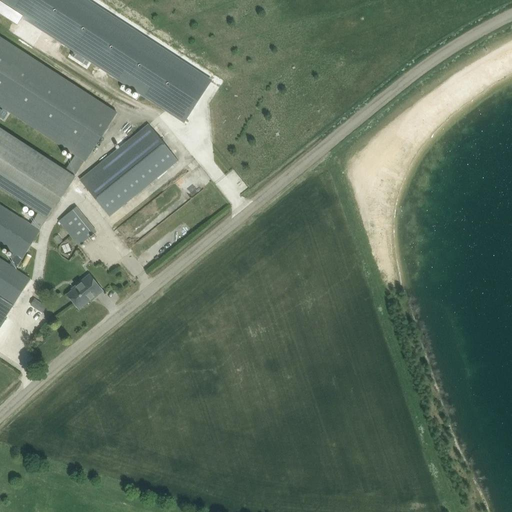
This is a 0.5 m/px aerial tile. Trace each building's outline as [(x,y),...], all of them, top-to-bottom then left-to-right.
[(85,0),(0,0),(0,1),(179,118),(205,78),(85,0)] [(75,176),(85,160),(86,160),(117,113),(0,36),(0,103),(4,107),(9,110),(77,154),(66,171),(0,127),(0,188),(38,213),(30,225),(0,206),(0,242),(17,254),(10,266),(0,259),(0,326),(14,305),(31,279),(16,270),(40,232),(39,231),(31,226),(32,225),(40,230),(72,182),(75,177),(75,176)] [(110,216),(178,161),(149,125),(81,180),(110,216)] [(59,221),(78,247),(96,232),(77,207),(59,221)] [(91,302),(104,292),(89,274),(70,291),(71,292),(66,296),(79,311),(90,301),(91,302)] [(33,312),(40,316),(47,306),(35,299),(31,305),(35,308),(33,312)]
